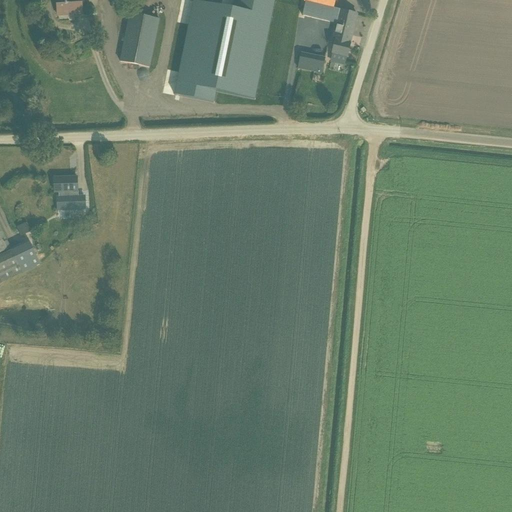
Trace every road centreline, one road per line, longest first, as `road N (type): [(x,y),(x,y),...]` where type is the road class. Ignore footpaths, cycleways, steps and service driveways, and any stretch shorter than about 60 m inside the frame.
road 1 (track): [(375,130),(339,511)]
road 2 (unclassified): [(0,139),(350,129)]
road 3 (unclassified): [(511,144),(350,129)]
road 4 (unclassified): [(350,129),(384,0)]
